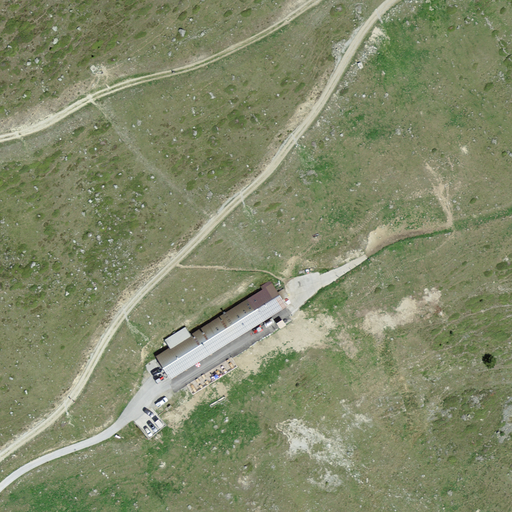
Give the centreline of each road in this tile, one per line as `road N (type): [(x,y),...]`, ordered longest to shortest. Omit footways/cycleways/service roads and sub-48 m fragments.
road 1 (track): [(0,460),(65,407),(135,296),(279,162),(367,25),(392,0)]
road 2 (track): [(0,487),(28,466),(105,434),(153,391),(363,258)]
road 3 (track): [(0,138),(119,86),(218,56),(315,0)]
